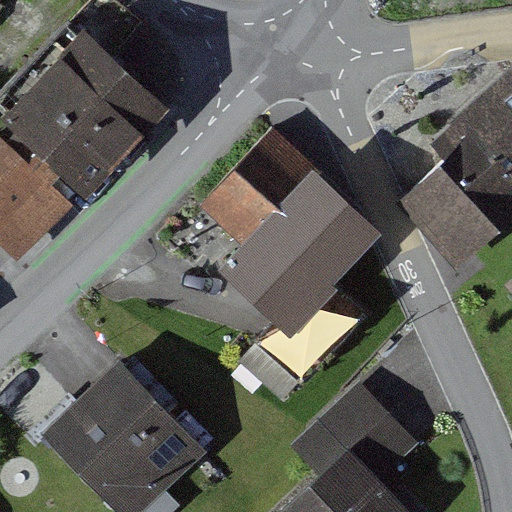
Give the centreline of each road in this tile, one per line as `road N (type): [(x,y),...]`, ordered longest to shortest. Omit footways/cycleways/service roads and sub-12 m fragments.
road 1 (residential): [(289,37),(337,105),(492,440),(508,511)]
road 2 (residential): [(265,67),(0,335)]
road 3 (residential): [(511,36),(381,54),(289,37)]
road 4 (residential): [(265,67),(156,0)]
